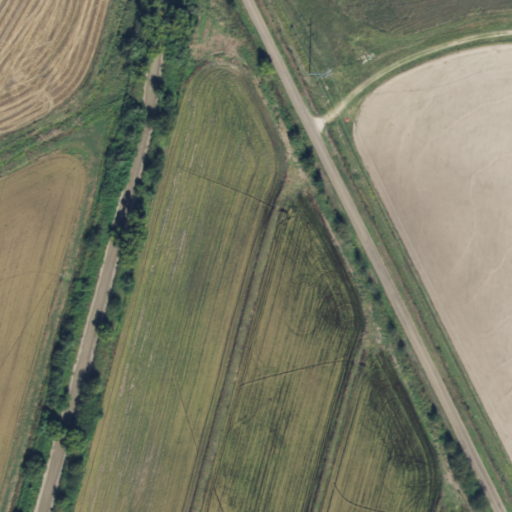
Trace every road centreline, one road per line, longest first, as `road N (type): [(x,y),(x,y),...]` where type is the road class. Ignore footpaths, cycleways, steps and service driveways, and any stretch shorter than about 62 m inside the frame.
road 1 (residential): [(498,511),(311,128)]
road 2 (residential): [(311,128),(358,86),(403,62),(511,32)]
road 3 (residential): [(311,128),(251,0)]
